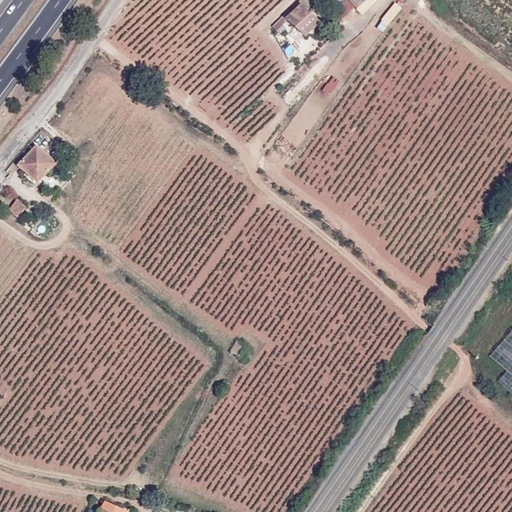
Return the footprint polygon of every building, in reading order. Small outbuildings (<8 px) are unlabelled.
[(317,0),(298,0),(283,14),(289,20),(304,36),(320,21),(308,9),(317,0)] [(342,0),(337,4),(342,10),(351,2),(357,8),(366,0),(342,0)] [(289,20),(283,14),(273,23),(279,30),(289,20)] [(505,29),(498,37),(487,48),(495,55),(505,43),(504,42),(511,34),(505,29)] [(331,97),(342,83),(335,77),(324,91),(331,97)] [(40,124),(31,134),(35,137),(15,159),(36,178),(56,157),(45,147),(54,137),(40,124)] [(15,211),(25,199),(16,191),(6,203),(15,211)] [(241,340),(235,351),(245,356),(251,345),(241,340)] [(122,511),(103,501),(99,510),(103,511),(122,511)]
